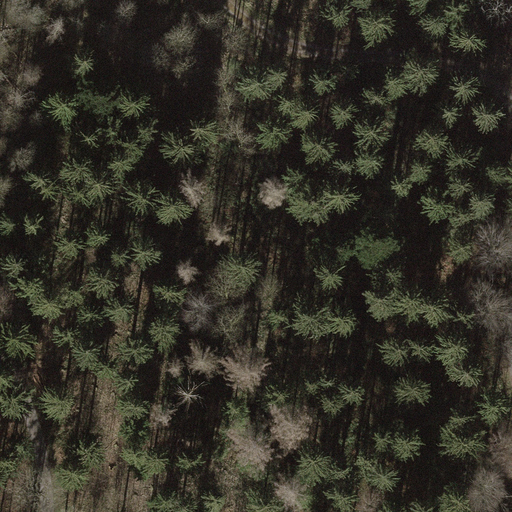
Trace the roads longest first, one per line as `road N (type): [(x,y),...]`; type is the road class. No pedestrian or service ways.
road 1 (track): [(221,0),(279,44),(456,65),(511,97)]
road 2 (track): [(47,511),(32,413),(0,348)]
